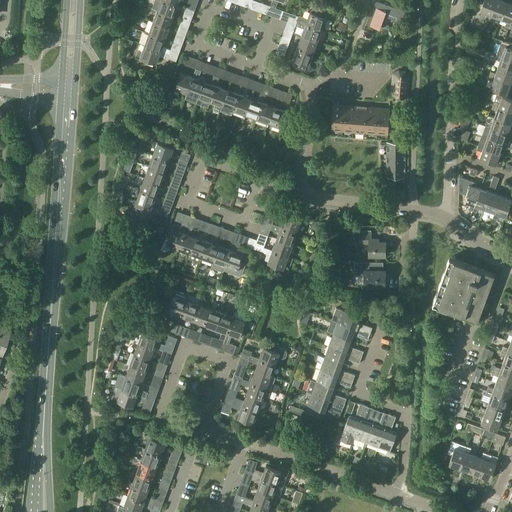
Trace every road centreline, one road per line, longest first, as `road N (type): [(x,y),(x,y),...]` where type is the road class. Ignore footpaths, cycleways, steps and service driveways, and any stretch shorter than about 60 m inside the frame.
road 1 (secondary): [(38,439),(70,90)]
road 2 (residential): [(246,442),(206,426),(227,361),(185,345),(157,420)]
road 3 (residential): [(444,217),(457,0)]
road 4 (residential): [(258,179),(203,160),(189,199),(244,222),(256,187)]
road 5 (residential): [(259,71),(197,51),(214,2),(276,24)]
road 6 (residential): [(397,493),(246,442)]
road 7 (residential): [(397,493),(409,416),(359,395)]
